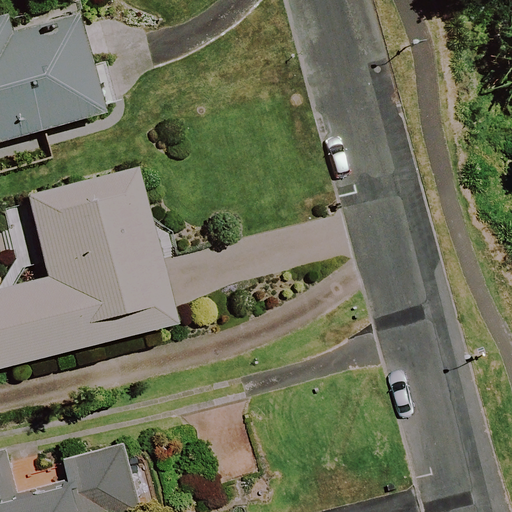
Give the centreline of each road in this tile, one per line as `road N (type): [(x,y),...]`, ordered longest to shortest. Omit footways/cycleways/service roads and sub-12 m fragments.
road 1 (residential): [(467,511),(330,0)]
road 2 (unknown): [(419,331),(0,440)]
road 3 (unknown): [(297,0),(215,71),(183,90),(122,107)]
